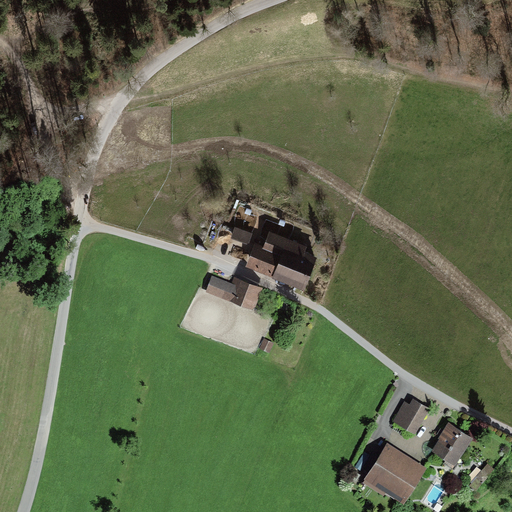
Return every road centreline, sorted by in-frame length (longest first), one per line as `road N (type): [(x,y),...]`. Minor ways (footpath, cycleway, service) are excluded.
road 1 (residential): [(78,225),(261,279),(317,309),(395,369),(511,431)]
road 2 (residential): [(272,0),(153,65),(116,103),(99,136),(78,225)]
road 3 (residential): [(78,225),(47,424),(23,511)]
road 4 (track): [(0,215),(84,189),(64,179),(0,44)]
